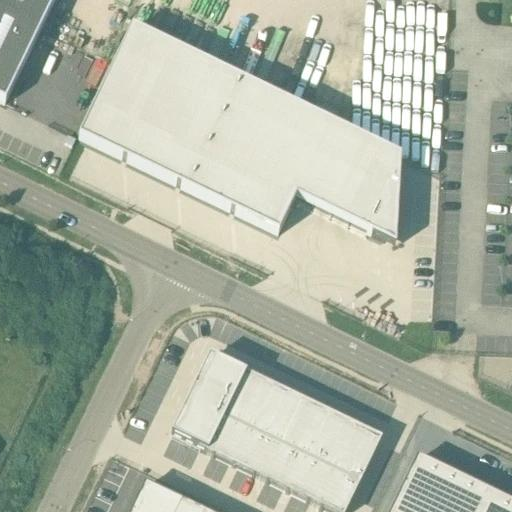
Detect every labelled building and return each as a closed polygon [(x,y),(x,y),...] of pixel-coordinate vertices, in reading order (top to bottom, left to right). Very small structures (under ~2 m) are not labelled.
[(0,105),(5,108),(40,33),(56,0),(54,0),(38,35),(0,16),(0,105)] [(0,0),(0,16),(38,35),(54,0),(0,0)] [(131,33),(78,143),(278,239),(296,203),(384,246),(395,251),(396,239),(400,163),(131,33)] [(184,412),(170,440),(206,457),(320,511),(346,511),(379,445),(243,379),(244,379),(208,361),(188,402),(192,404),(188,413),(184,412)] [(511,511),(511,509),(416,463),(392,511),(511,511)] [(190,511),(182,508),(144,490),(133,511),(190,511)]
